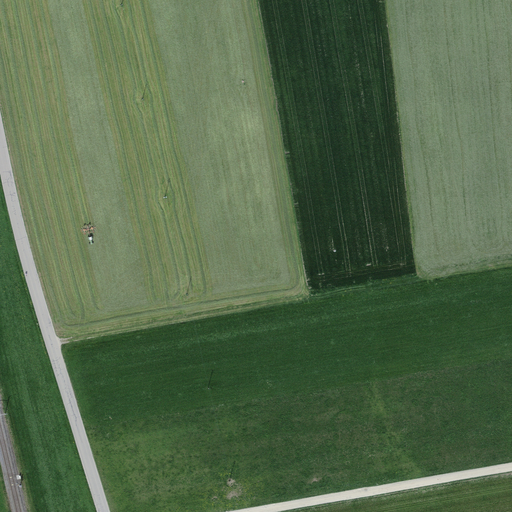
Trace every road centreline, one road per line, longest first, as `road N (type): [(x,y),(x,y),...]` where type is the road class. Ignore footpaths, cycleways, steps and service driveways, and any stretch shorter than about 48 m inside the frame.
road 1 (track): [(53,344),(511,262)]
road 2 (unclassified): [(0,143),(20,240),(102,511)]
road 3 (track): [(511,466),(247,511)]
